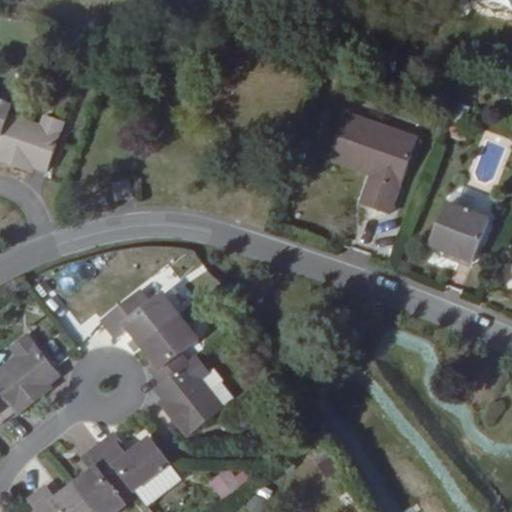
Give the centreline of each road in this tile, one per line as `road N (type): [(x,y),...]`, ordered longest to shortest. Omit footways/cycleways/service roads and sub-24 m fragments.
road 1 (residential): [(50,247),(141,223),(215,231),(511,345)]
road 2 (residential): [(108,382),(18,458),(0,489)]
